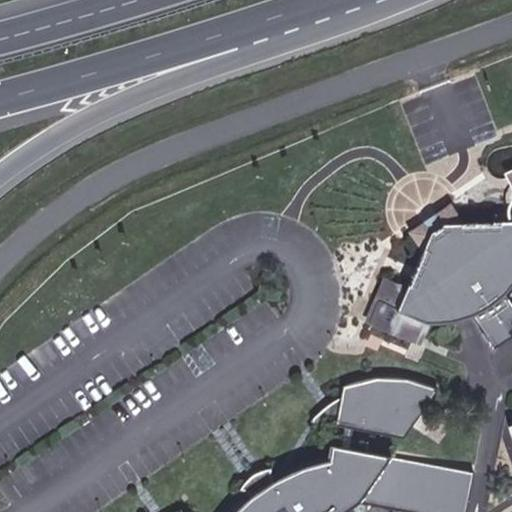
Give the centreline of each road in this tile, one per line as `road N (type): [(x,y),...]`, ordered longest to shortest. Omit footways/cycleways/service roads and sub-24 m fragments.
road 1 (unclassified): [(0,267),(72,197),(136,163),(511,34)]
road 2 (trunk): [(0,176),(94,111),(248,56),(330,0)]
road 3 (trunk): [(0,100),(330,0)]
road 4 (trunk): [(137,0),(0,36)]
